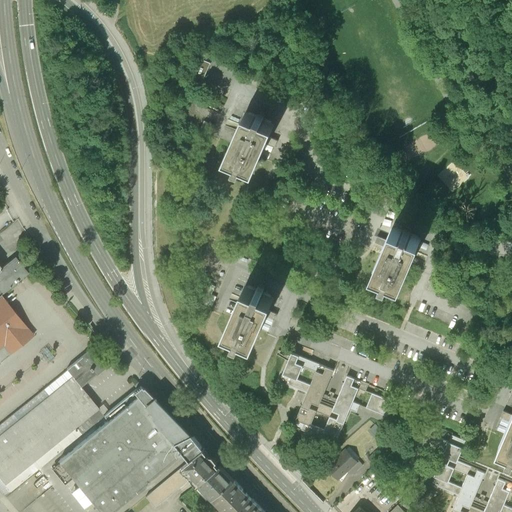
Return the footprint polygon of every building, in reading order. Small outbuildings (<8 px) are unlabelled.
[(211,61),(201,57),(189,82),(200,87),(206,72),(211,61)] [(246,111),(227,158),(239,163),(238,166),(242,168),(244,165),(257,170),(270,140),(277,123),(265,118),(266,117),(259,114),(258,115),(246,111)] [(215,125),(205,120),(201,129),(212,134),(215,125)] [(383,244),(373,267),(384,272),(382,277),(389,280),(391,275),(403,280),(423,233),(410,228),(411,225),(409,224),(406,223),(405,226),(393,221),(383,244)] [(0,295),(1,295),(28,273),(15,258),(2,268),(0,270),(0,295)] [(246,281),(225,326),(238,332),(236,337),(242,339),(244,334),(256,340),(268,312),(270,308),(276,294),(264,289),(265,285),(259,283),(257,286),(246,281)] [(217,295),(207,290),(202,301),(212,305),(217,295)] [(0,362),(28,340),(34,336),(1,295),(0,295),(0,362)] [(108,366),(94,348),(67,370),(74,378),(81,387),(108,366)] [(356,411),(360,404),(353,401),(359,388),(365,390),(368,383),(355,377),(347,374),(335,402),(332,408),(320,403),(322,397),(334,368),(326,365),(299,354),(292,351),(284,372),(280,379),(308,391),(305,397),(302,404),(296,418),(293,425),(335,443),(338,436),(344,422),(347,415),(350,408),(356,411)] [(81,387),(74,378),(0,437),(0,478),(5,485),(99,409),(81,387)] [(134,393),(138,397),(184,454),(185,456),(190,461),(204,450),(198,444),(142,386),(134,393)] [(383,406),(386,399),(372,393),(366,407),(387,416),(390,409),(383,406)] [(111,511),(148,481),(184,454),(138,397),(59,462),(100,511),(111,511)] [(511,412),(511,416),(499,442),(511,448),(509,453),(511,453),(511,412)] [(450,511),(511,511),(511,482),(498,477),(483,511),(471,506),(486,471),(457,459),(466,439),(453,433),(453,432),(439,426),(439,427),(424,421),(418,435),(446,446),(431,481),(459,493),(450,511)] [(382,430),(375,423),(370,429),(376,435),(382,430)] [(381,438),(385,441),(387,444),(391,440),(386,434),(381,438)] [(385,441),(368,456),(378,467),(394,452),(387,444),(385,441)] [(282,448),(278,453),(301,476),(305,472),(282,448)] [(198,484),(220,466),(204,450),(190,461),(182,468),(198,484)] [(328,466),(338,478),(349,469),(357,462),(356,462),(346,450),(328,466)] [(358,460),(356,462),(357,462),(349,469),(353,474),(362,466),(358,460)] [(198,484),(212,498),(234,481),(220,466),(198,484)] [(245,511),(256,503),(249,496),(234,481),(212,498),(225,511),(227,511),(229,511),(245,511)] [(264,511),(256,503),(245,511),(264,511)]
